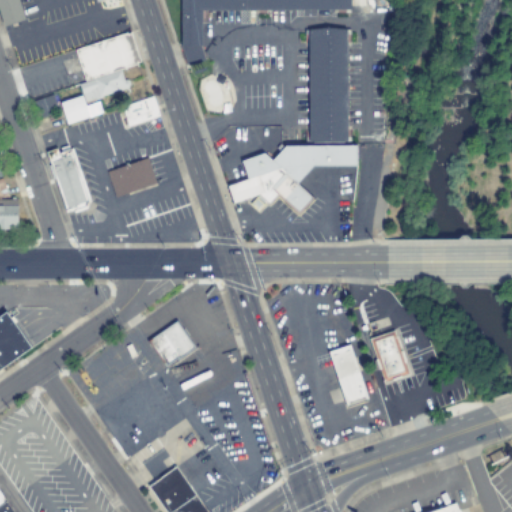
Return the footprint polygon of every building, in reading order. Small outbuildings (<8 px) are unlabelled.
[(102,0),(96,2),(95,0),(18,0),(24,19),(3,26),(0,16),(0,0),(102,0)] [(349,0),(349,9),(201,10),(201,44),(200,45),(204,57),(205,59),(187,65),(181,45),(180,0),(349,0)] [(345,29),(345,141),(309,141),(309,29),(345,29)] [(127,33),(127,34),(130,33),(140,61),(136,63),(136,64),(121,69),(85,81),(83,77),(77,57),(74,50),(127,33)] [(120,69),(123,79),(128,78),(129,81),(130,84),(130,86),(100,96),(101,98),(85,103),(79,84),(120,69)] [(51,108),(53,113),(37,118),(35,109),(33,110),(32,106),(33,105),(32,101),(52,94),(56,106),(51,108)] [(81,95),(84,106),(98,102),(101,112),(67,124),(66,121),(62,110),(60,102),(81,95)] [(158,115),(127,125),(121,106),(152,96),(158,115)] [(355,146),(355,166),(311,166),(296,183),(303,190),(311,198),(297,214),(276,195),(267,204),(265,202),(257,210),(250,203),(257,194),(233,202),(233,203),(229,192),(227,186),(228,185),(247,178),(240,161),(262,153),(271,161),(285,146),(355,146)] [(56,148),(57,153),(71,149),(72,149),(87,195),(89,201),(86,207),(73,212),(72,208),(67,210),(65,211),(60,196),(45,152),(47,151),(56,148)] [(122,194),(115,197),(114,194),(106,172),(146,158),(155,183),(127,193),(122,194)] [(14,197),(14,199),(17,199),(17,228),(3,228),(1,228),(0,228),(0,179),(2,179),(7,196),(8,197),(14,197)] [(0,314),(5,311),(30,347),(0,368),(0,314)] [(194,348),(177,360),(176,359),(165,367),(147,341),(175,321),(194,348)] [(408,373),(383,382),(368,339),(391,330),(393,330),(408,373)] [(367,400),(346,407),(326,352),(348,344),(353,357),(357,370),(367,400)] [(195,495),(171,511),(164,511),(147,487),(147,486),(175,466),(175,467),(195,495)] [(0,511),(0,493),(13,511),(0,511)] [(171,511),(195,495),(207,511),(171,511)] [(454,503),(456,510),(458,509),(458,510),(458,511),(428,511),(454,503)]
